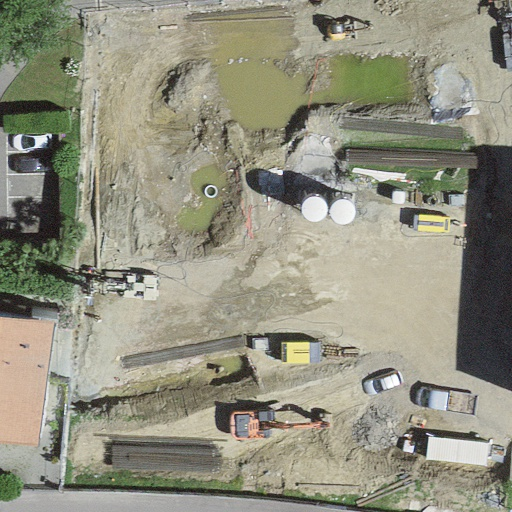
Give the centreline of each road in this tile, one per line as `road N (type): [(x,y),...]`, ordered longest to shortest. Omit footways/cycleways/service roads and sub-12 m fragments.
road 1 (unknown): [(511,73),(379,67),(116,76)]
road 2 (unknown): [(511,258),(140,253)]
